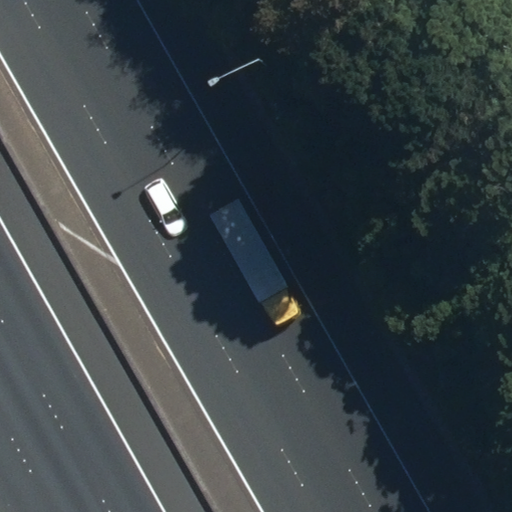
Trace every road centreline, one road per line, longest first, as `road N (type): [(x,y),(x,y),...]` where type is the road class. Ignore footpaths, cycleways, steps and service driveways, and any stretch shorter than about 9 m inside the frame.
road 1 (motorway): [(24,0),(320,511)]
road 2 (motorway): [(119,511),(0,299)]
